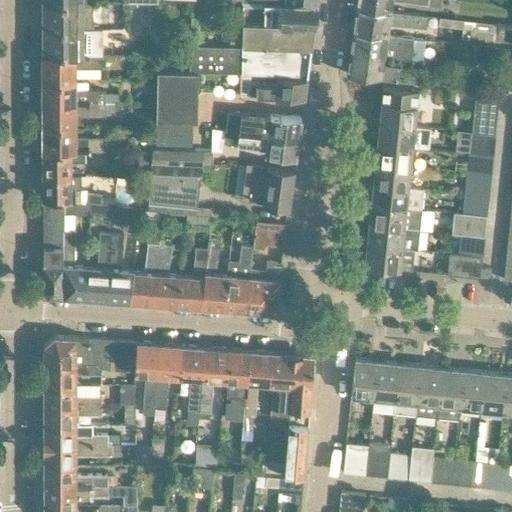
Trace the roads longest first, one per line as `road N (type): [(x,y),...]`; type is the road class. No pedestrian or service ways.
road 1 (residential): [(8,312),(7,0)]
road 2 (residential): [(314,296),(310,271),(344,0)]
road 3 (unclassified): [(300,320),(279,327),(8,312)]
road 4 (residential): [(13,511),(8,312)]
road 5 (unclassified): [(318,511),(329,327)]
road 6 (residential): [(511,321),(363,306),(335,312)]
